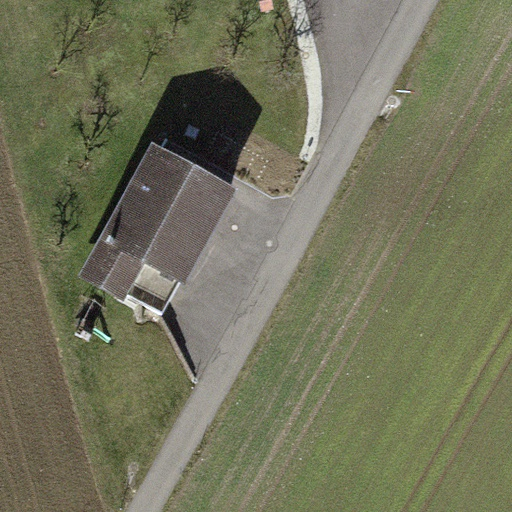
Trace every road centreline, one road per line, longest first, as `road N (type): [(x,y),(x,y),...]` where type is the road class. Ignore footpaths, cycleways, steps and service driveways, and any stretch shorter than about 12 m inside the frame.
road 1 (track): [(419,0),(143,511)]
road 2 (track): [(350,129),(339,0)]
